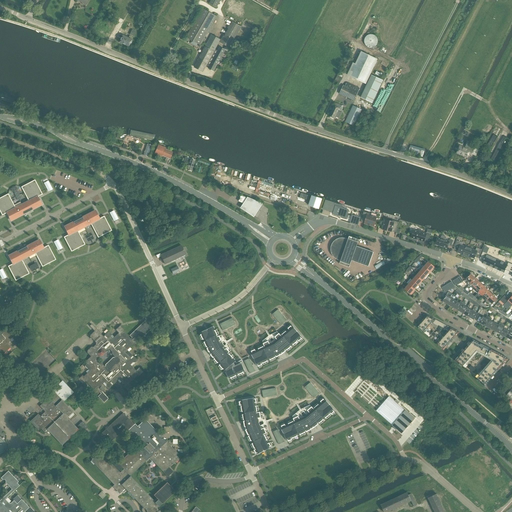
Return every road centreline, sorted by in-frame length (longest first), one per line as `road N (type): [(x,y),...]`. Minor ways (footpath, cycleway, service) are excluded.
road 1 (tertiary): [(511,195),(186,82),(0,7)]
road 2 (secondary): [(245,223),(158,174),(84,145)]
road 3 (track): [(423,162),(464,90),(488,102),(511,55)]
road 4 (tertiary): [(451,259),(326,222)]
